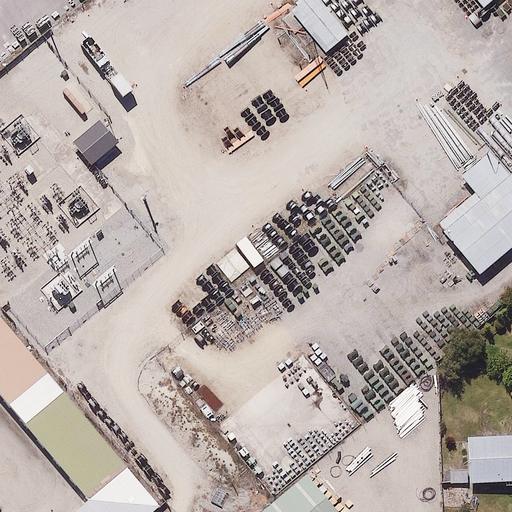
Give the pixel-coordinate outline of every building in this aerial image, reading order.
[(325,0),(297,0),(283,14),(298,31),(307,23),(328,46),(350,26),(325,0)] [(221,74),(210,63),(189,85),(200,96),(221,74)] [(119,143),(104,126),(78,148),(92,165),(119,143)] [(511,254),(511,173),(509,176),(491,154),(464,177),(475,191),(435,225),(482,280),(511,254)] [(156,511),(157,511),(0,326),(0,404),(84,504),(74,511),(156,511)] [(511,485),(511,437),(464,439),(465,486),(511,485)] [(326,511),(299,479),(259,511),(326,511)]
